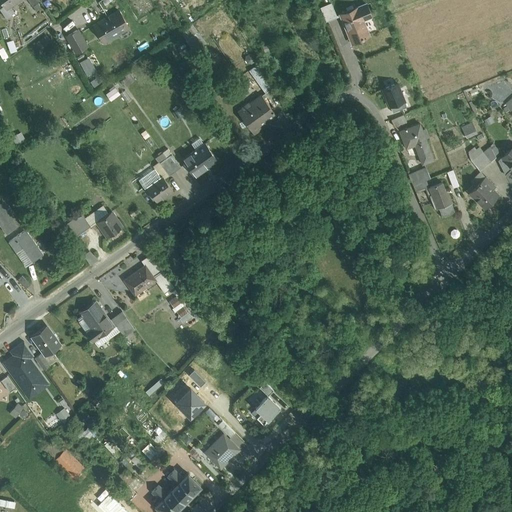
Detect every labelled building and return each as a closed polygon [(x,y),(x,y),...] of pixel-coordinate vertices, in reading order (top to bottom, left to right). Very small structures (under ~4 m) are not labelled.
[(331,3),(321,7),(326,20),(336,16),(331,3)] [(366,3),(340,14),(351,41),(361,37),(361,38),(364,37),(364,36),(369,34),(362,17),(370,14),(366,3)] [(119,10),(94,25),(103,42),(129,27),(119,10)] [(78,29),(66,36),(76,52),(87,46),(78,29)] [(33,43),(37,49),(51,39),(47,33),(33,43)] [(90,56),(80,60),(87,75),(97,70),(90,56)] [(265,76),(259,81),(266,92),(272,88),(265,76)] [(404,101),(397,83),(383,89),(390,106),(404,101)] [(106,92),(110,100),(121,94),(116,86),(106,92)] [(272,109),(262,95),(254,100),(258,106),(242,118),(253,133),(277,116),(273,111),(273,110),(272,109)] [(403,114),(391,119),(394,127),(406,122),(403,114)] [(472,120),(462,126),(468,138),(479,132),(472,120)] [(419,123),(406,128),(405,128),(405,129),(400,131),(406,148),(415,145),(422,164),(433,159),(425,138),(428,137),(424,128),(422,129),(419,123)] [(205,143),(182,159),(194,175),(216,160),(205,143)] [(511,146),(503,155),(502,157),(511,166),(511,146)] [(482,151),(471,160),(479,170),(491,161),(482,151)] [(166,158),(162,153),(156,157),(160,162),(166,158)] [(181,167),(171,154),(166,158),(175,171),(181,167)] [(511,167),(511,166),(502,157),(503,155),(502,154),(497,159),(505,175),(511,167)] [(166,158),(160,162),(169,175),(175,171),(166,158)] [(169,175),(160,162),(153,167),(160,176),(162,175),(164,178),(169,175)] [(160,176),(153,167),(139,177),(146,186),(157,202),(173,190),(164,178),(162,175),(160,176)] [(430,178),(425,167),(422,168),(423,171),(421,172),(425,180),(430,178)] [(452,187),(459,185),(455,168),(447,170),(452,187)] [(484,176),(468,192),(484,208),(498,194),(492,188),(494,186),(484,176)] [(442,182),(429,187),(434,200),(437,199),(440,206),(438,207),(442,216),(454,211),(451,202),(448,194),(447,195),(442,182)] [(21,222),(6,200),(0,203),(0,220),(7,232),(21,222)] [(103,205),(85,218),(90,226),(97,222),(97,221),(109,213),(103,205)] [(109,213),(97,221),(97,222),(107,236),(122,226),(111,211),(109,213)] [(81,213),(70,221),(76,231),(79,234),(90,226),(85,218),(81,213)] [(43,254),(26,229),(15,236),(23,247),(32,261),(43,254)] [(23,247),(15,236),(9,241),(16,252),(23,247)] [(95,252),(89,254),(92,261),(98,259),(95,252)] [(157,263),(148,270),(155,279),(159,276),(160,278),(165,274),(157,263)] [(145,264),(124,279),(135,294),(143,288),(144,288),(156,279),(155,279),(148,270),(145,264)] [(30,284),(22,275),(18,279),(26,288),(30,284)] [(115,326),(96,300),(79,312),(80,313),(77,316),(78,317),(82,315),(91,329),(86,333),(92,341),(98,337),(98,338),(115,326)] [(182,307),(178,302),(173,306),(177,311),(175,313),(185,327),(192,322),(181,308),(182,307)] [(126,317),(115,324),(124,336),(134,329),(126,317)] [(54,338),(45,326),(31,336),(43,352),(50,347),(52,350),(61,344),(55,337),(54,338)] [(14,355),(3,362),(28,398),(48,385),(29,358),(32,356),(22,342),(10,350),(14,355)] [(50,365),(41,353),(35,357),(44,369),(50,365)] [(196,368),(190,373),(202,385),(207,380),(196,368)] [(15,387),(7,376),(1,380),(9,392),(15,387)] [(150,394),(164,380),(161,377),(147,391),(150,394)] [(267,395),(268,396),(274,390),(265,381),(259,387),(267,395)] [(205,402),(191,387),(173,403),(188,418),(205,402)] [(268,396),(267,395),(255,407),(261,413),(268,419),(280,407),(268,396)] [(24,418),(29,413),(19,403),(11,411),(16,417),(20,413),(24,418)] [(62,420),(70,414),(65,407),(57,413),(62,420)] [(263,424),(268,419),(261,413),(257,418),(263,424)] [(238,449),(223,434),(206,451),(221,467),(238,449)] [(142,449),(150,457),(159,449),(151,441),(142,449)] [(85,469),(65,448),(54,460),(73,480),(85,469)] [(136,454),(132,458),(139,465),(143,461),(136,454)] [(191,495),(201,485),(188,472),(181,479),(173,470),(170,474),(191,495)] [(184,502),(191,495),(170,474),(166,477),(174,485),(171,489),(184,502)] [(177,509),(184,502),(171,489),(167,493),(158,485),(155,488),(177,509)] [(162,511),(173,511),(177,509),(155,488),(152,492),(160,500),(155,505),(162,511)] [(0,503),(15,507),(17,500),(0,497),(0,496),(0,503)]
